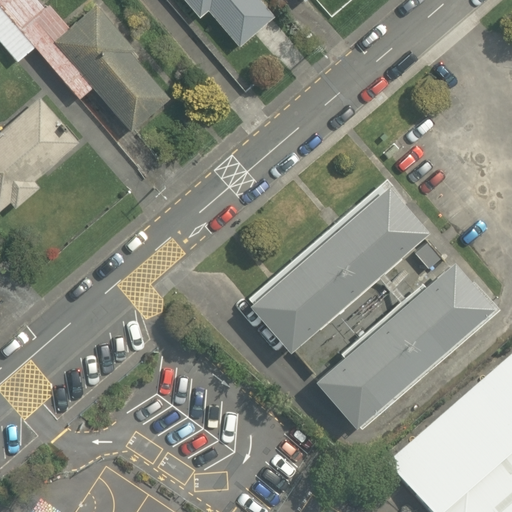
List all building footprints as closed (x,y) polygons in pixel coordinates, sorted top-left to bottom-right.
[(47,0),(42,4),(38,0),(0,0),(0,4),(77,95),(92,83),(129,127),(165,96),(126,50),(131,46),(93,2),(68,23),(48,0),(47,0)] [(252,0),(179,0),(203,27),(211,20),(235,48),(269,19),(252,0)] [(0,212),(6,207),(11,213),(32,194),(27,188),(73,146),(30,98),(0,124),(0,212)] [(427,231),(387,185),(248,306),(288,352),(427,231)] [(492,308),(452,262),(313,382),(353,428),(492,308)] [(511,511),(511,357),(386,467),(425,511),(511,511)]
